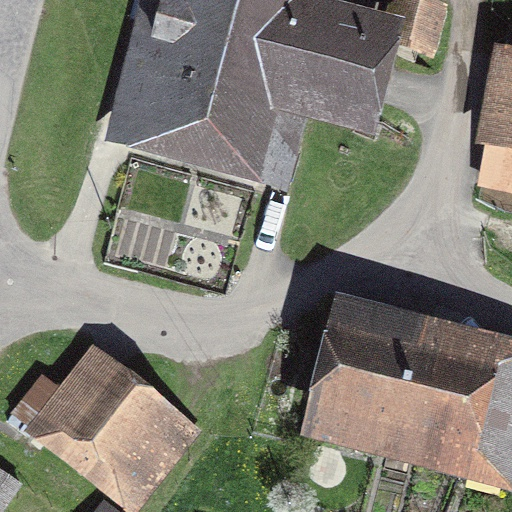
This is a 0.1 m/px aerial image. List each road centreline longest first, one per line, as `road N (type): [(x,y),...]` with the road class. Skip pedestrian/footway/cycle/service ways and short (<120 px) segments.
road 1 (unclassified): [(0,266),(174,328),(270,308),(385,253),(511,309)]
road 2 (track): [(385,253),(444,182),(462,92),(466,0)]
